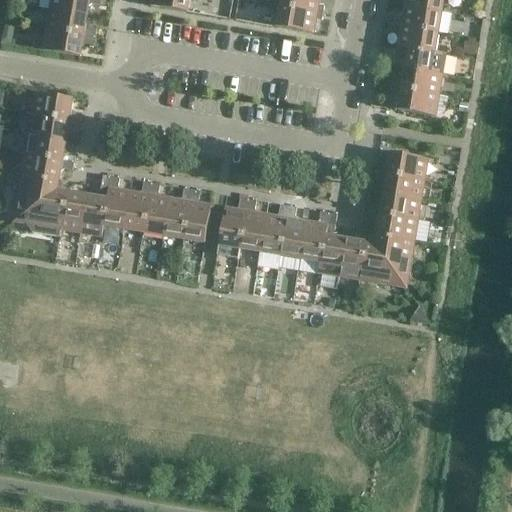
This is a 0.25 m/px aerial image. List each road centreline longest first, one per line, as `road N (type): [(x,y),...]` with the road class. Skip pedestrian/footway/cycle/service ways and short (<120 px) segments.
road 1 (residential): [(342,83),(332,149),(144,118),(118,86)]
road 2 (residential): [(144,50),(342,83)]
